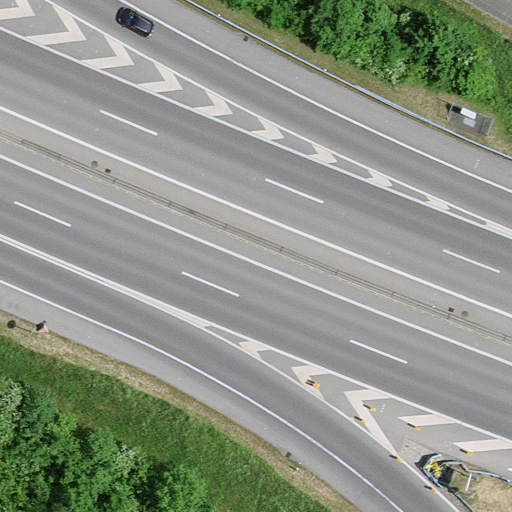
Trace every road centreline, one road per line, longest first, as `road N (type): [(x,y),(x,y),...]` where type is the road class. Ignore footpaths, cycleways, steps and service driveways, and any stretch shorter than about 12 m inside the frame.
road 1 (motorway): [(511,277),(0,67)]
road 2 (motorway): [(0,195),(511,402)]
road 3 (motorway): [(0,217),(318,420),(430,511)]
road 4 (motorway): [(511,230),(83,0)]
